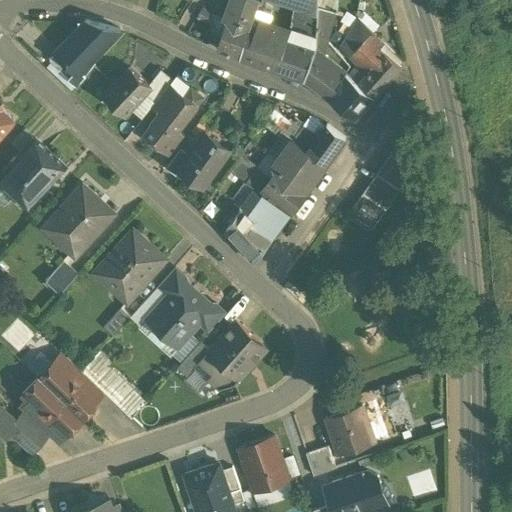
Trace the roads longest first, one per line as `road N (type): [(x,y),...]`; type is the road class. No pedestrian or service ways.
road 1 (secondary): [(477,511),(470,314),(448,141),(414,0)]
road 2 (residential): [(0,501),(275,403),(298,386),(308,367),(302,331),(257,290)]
road 3 (residential): [(0,18),(19,8),(60,6),(127,20),(330,112),(368,140)]
road 4 (residential): [(257,290),(0,47)]
road 5 (residential): [(257,290),(368,140)]
